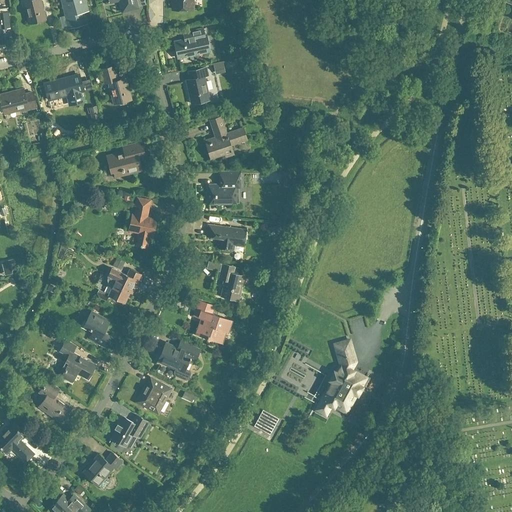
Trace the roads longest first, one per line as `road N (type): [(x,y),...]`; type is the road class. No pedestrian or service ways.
road 1 (unclassified): [(0,64),(119,34),(141,39),(183,196),(181,228),(152,311),(100,407),(15,506)]
road 2 (tertiary): [(299,511),(360,446),(398,378),(450,68),(474,0)]
